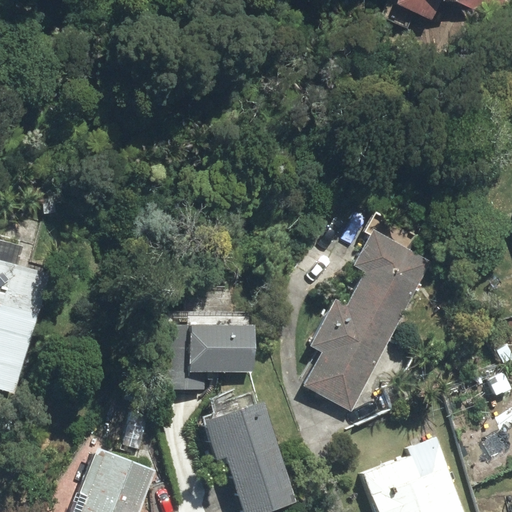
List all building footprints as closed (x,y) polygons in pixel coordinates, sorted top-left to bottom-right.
[(394,0),(395,0),(437,16),(443,0),(467,0),(467,2),(503,16),(509,0),(394,0)] [(434,255),(373,224),(354,261),(365,267),(347,301),(334,295),(308,344),(319,350),(301,385),(351,411),(434,255)] [(0,390),(12,394),(50,267),(0,252),(0,390)] [(258,310),(185,306),(181,370),(255,374),(258,310)] [(225,454),(241,511),(271,511),(295,505),(262,394),(196,413),(209,459),(225,454)] [(409,454),(362,468),(378,511),(464,511),(437,437),(407,446),(409,454)] [(143,511),(160,467),(94,442),(68,511),(143,511)]
